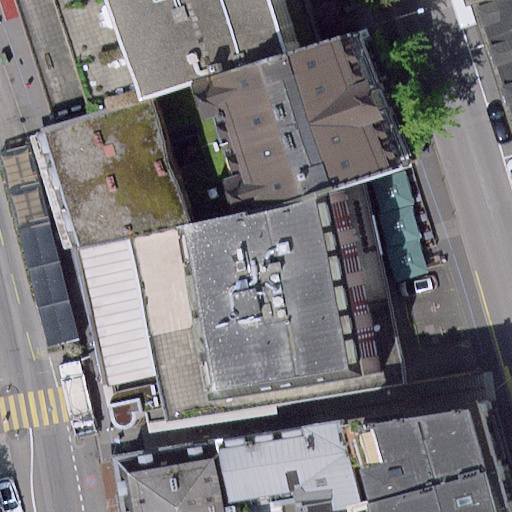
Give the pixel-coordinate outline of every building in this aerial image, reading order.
[(183,96),(154,0),(23,0),(64,132),(183,96)] [(313,0),(154,0),(183,96),(241,76),(327,47),(313,0)] [(511,0),(497,0),(511,46),(511,0)] [(327,47),(241,76),(278,210),(350,190),(414,170),(370,33),(327,47)] [(96,255),(204,226),(278,210),(241,76),(183,96),(64,132),(81,193),(96,255)] [(278,210),(204,226),(243,412),(391,381),(350,190),(278,210)] [(243,412),(204,226),(96,255),(106,302),(127,402),(129,410),(142,407),(159,404),(161,419),(163,427),(243,412)] [(376,432),(393,505),(375,511),(511,511),(511,487),(492,412),(376,432)] [(308,511),(375,511),(353,427),(127,461),(138,511),(244,511),(244,509),(306,498),(308,511)]
